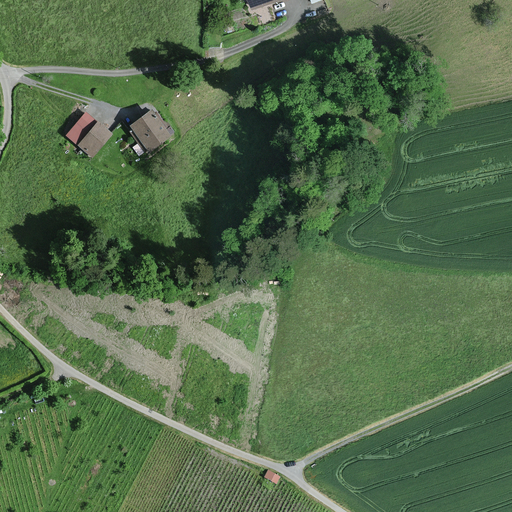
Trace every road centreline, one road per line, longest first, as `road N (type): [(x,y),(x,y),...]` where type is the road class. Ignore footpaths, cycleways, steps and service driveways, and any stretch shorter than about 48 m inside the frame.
road 1 (unclassified): [(342,511),(284,471),(80,376),(0,307)]
road 2 (track): [(511,366),(320,452),(289,475)]
